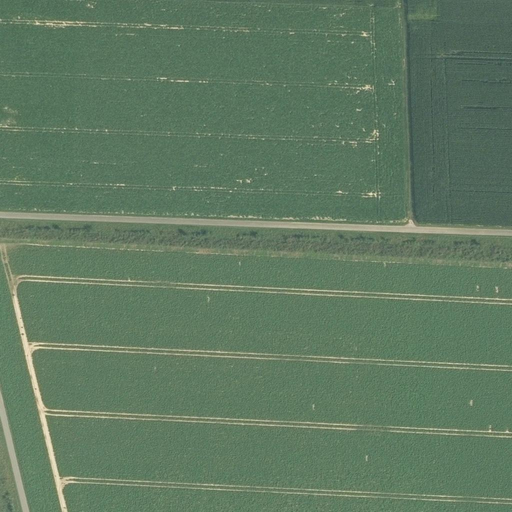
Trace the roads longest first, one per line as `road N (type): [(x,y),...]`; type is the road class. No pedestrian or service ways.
road 1 (track): [(511,234),(0,215)]
road 2 (track): [(411,230),(409,0)]
